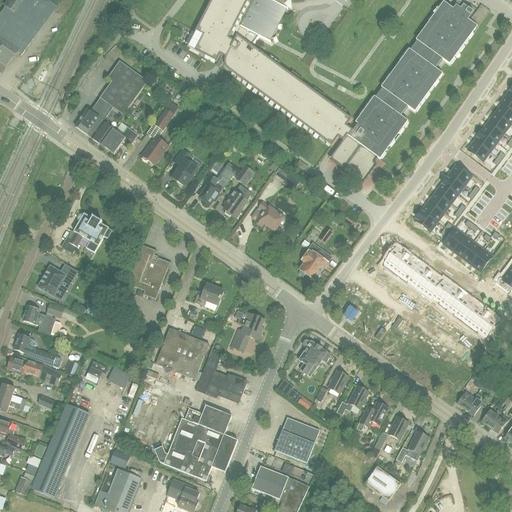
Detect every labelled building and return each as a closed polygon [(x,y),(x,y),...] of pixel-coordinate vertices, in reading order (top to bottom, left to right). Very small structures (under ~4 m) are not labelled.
[(0,74),(15,52),(21,56),(32,39),(26,35),(48,2),(45,0),(6,0),(2,6),(4,8),(0,12),(0,74)] [(211,0),(187,48),(216,63),(220,56),(225,58),(225,59),(224,60),(224,61),(224,62),(224,63),(224,64),(224,65),(225,67),(225,68),(226,69),(227,70),(228,71),(332,147),(339,138),(343,141),(328,162),(376,197),(392,176),(374,163),(378,158),(380,159),(407,122),(400,117),(407,107),(415,112),(442,75),(435,69),(442,60),(449,65),(477,27),(468,20),(474,12),(464,5),(461,9),(456,6),(454,9),(444,3),(416,41),(418,42),(411,51),(409,50),(382,88),(383,89),(376,98),(375,97),(356,123),(358,125),(353,131),(347,126),(352,120),(251,46),(258,36),(270,43),(270,42),(267,40),(283,8),(287,10),(287,9),(281,6),(283,0),(211,0)] [(112,110),(118,115),(119,113),(124,116),(148,83),(120,63),(108,80),(112,83),(100,100),(113,109),(112,110)] [(511,98),(507,95),(500,104),(502,105),(511,112),(511,98)] [(502,105),(495,114),(510,126),(511,123),(511,112),(502,105)] [(154,126),(163,132),(175,116),(166,109),(154,126)] [(102,121),(87,110),(75,128),(90,138),(102,121)] [(112,123),(118,115),(112,110),(106,118),(112,123)] [(495,114),(488,123),(504,135),(510,126),(495,114)] [(91,139),(101,146),(113,130),(103,123),(91,139)] [(488,123),(481,132),(497,144),(504,135),(488,123)] [(113,130),(101,146),(114,156),(123,143),(130,148),(138,137),(127,129),(122,136),(113,130)] [(481,132),(475,142),(490,153),(497,144),(481,132)] [(156,138),(142,157),(143,158),(143,160),(146,162),(147,161),(155,166),(169,147),(156,138)] [(475,142),(467,151),(483,163),(490,153),(475,142)] [(180,167),(172,179),(186,188),(199,170),(197,168),(200,164),(194,159),(182,151),(174,163),(180,167)] [(211,166),(216,170),(221,164),(216,160),(211,166)] [(456,166),(449,175),(464,187),(471,177),(456,166)] [(245,167),(235,180),(245,187),(255,173),(245,167)] [(215,178),(211,175),(204,184),(208,187),(204,194),(200,199),(205,202),(203,204),(204,206),(206,208),(209,207),(214,201),(215,201),(219,196),(218,195),(221,189),(223,191),(234,176),(226,169),(221,177),(222,178),(218,182),(214,179),(215,178)] [(284,183),(293,189),(298,181),(289,175),(289,176),(279,169),(275,175),(284,182),(284,183)] [(449,175),(442,185),(458,196),(464,187),(449,175)] [(442,185),(435,194),(451,205),(458,196),(442,185)] [(236,193),(234,192),(225,205),(226,206),(223,210),(226,212),(225,213),(230,217),(231,216),(233,217),(238,212),(239,213),(247,202),(247,201),(252,195),(240,186),(236,193)] [(435,194),(429,203),(444,214),(451,205),(435,194)] [(429,203),(422,212),(437,223),(444,214),(429,203)] [(258,210),(251,219),(255,221),(253,223),(261,228),(264,225),(274,232),(278,227),(281,229),(287,222),(262,204),(259,209),(259,210),(258,210)] [(422,212),(415,222),(430,233),(437,223),(422,212)] [(62,249),(73,255),(76,249),(77,249),(83,238),(90,243),(86,249),(94,254),(104,238),(108,240),(112,232),(109,230),(101,225),(102,223),(93,218),(92,220),(84,216),(83,217),(82,216),(79,216),(78,219),(78,222),(80,223),(74,233),(72,232),(62,249)] [(455,230),(443,245),(453,252),(464,237),(455,230)] [(323,234),(319,240),(325,243),(328,238),(323,234)] [(464,237),(453,252),(462,259),(473,244),(464,237)] [(473,244),(462,259),(466,262),(471,266),(482,251),(473,244)] [(331,259),(314,246),(302,262),(305,264),(299,271),(301,272),(301,274),(303,276),(306,276),(315,282),(316,280),(317,281),(320,277),(319,276),(331,259)] [(155,252),(143,247),(128,285),(145,292),(144,295),(156,300),(170,264),(158,259),(156,263),(151,261),(155,252)] [(396,248),(383,266),(391,272),(404,254),(396,248)] [(482,251),(471,266),(476,270),(481,273),(492,258),(482,251)] [(404,254),(391,272),(398,278),(412,260),(404,254)] [(412,260),(398,278),(406,284),(408,282),(407,282),(420,266),(412,260)] [(50,267),(38,288),(53,297),(63,280),(70,285),(77,273),(65,266),(61,273),(50,267)] [(420,266),(407,282),(408,282),(415,288),(427,272),(420,266)] [(500,278),(495,284),(508,293),(511,288),(511,269),(510,268),(502,280),(500,278)] [(427,272),(415,288),(423,294),(435,277),(427,272)] [(435,277),(423,294),(431,300),(432,298),(443,283),(442,283),(435,277)] [(443,283),(432,298),(439,303),(452,287),(444,281),(442,283),(443,283)] [(203,297),(198,295),(194,304),(204,308),(206,302),(218,307),(224,293),(207,286),(203,297)] [(439,303),(438,305),(446,312),(448,310),(447,309),(459,293),(452,287),(439,303)] [(365,291),(352,309),(362,317),(376,299),(365,291)] [(459,293),(447,309),(448,310),(454,315),(455,315),(467,299),(459,293)] [(454,315),(453,317),(461,323),(475,304),(467,299),(455,315),(454,315)] [(383,312),(374,324),(385,332),(398,316),(387,308),(391,303),(386,300),(378,309),(383,312)] [(192,312),(194,305),(183,301),(181,307),(192,312)] [(475,304),(461,323),(469,328),(482,310),(475,304)] [(62,320),(62,317),(74,322),(77,315),(64,309),(50,305),(46,316),(62,320)] [(56,320),(39,315),(40,311),(28,308),(25,315),(23,316),(22,319),(23,321),(23,322),(39,327),(38,332),(50,337),(51,336),(56,337),(58,336),(61,326),(60,323),(55,322),(56,320)] [(482,310),(469,328),(477,335),(478,333),(478,332),(490,316),(482,310)] [(242,332),(238,331),(234,341),(233,341),(230,347),(244,353),(246,347),(250,338),(258,341),(261,333),(259,332),(264,321),(249,315),(242,332)] [(490,316),(478,332),(478,333),(486,338),(498,322),(490,316)] [(403,334),(397,342),(404,347),(405,346),(410,350),(423,332),(411,323),(410,325),(405,321),(398,330),(403,334)] [(214,340),(217,330),(207,328),(204,337),(214,340)] [(170,330),(156,365),(195,381),(209,346),(170,330)] [(423,332),(410,350),(415,354),(414,355),(421,360),(427,352),(432,355),(439,345),(434,342),(434,341),(423,332)] [(38,362),(53,367),(53,366),(60,368),(62,362),(61,360),(56,358),(56,357),(49,355),(35,350),(36,345),(35,343),(33,341),(30,340),(31,339),(19,335),(14,351),(25,355),(25,357),(38,362)] [(311,344),(308,342),(305,342),(303,346),(302,347),(307,350),(299,362),(304,365),(300,370),(304,373),(303,375),(310,379),(322,362),(326,364),(331,357),(311,343),(311,344)] [(442,359),(437,367),(444,373),(444,372),(450,375),(462,358),(451,348),(450,350),(444,346),(438,356),(442,359)] [(62,375),(47,368),(35,364),(27,362),(28,360),(19,358),(18,361),(11,359),(7,370),(16,373),(17,375),(21,376),(22,375),(23,375),(23,374),(31,377),(37,379),(56,387),(62,375)] [(247,383),(232,377),(228,375),(227,377),(216,373),(219,362),(209,358),(196,392),(205,396),(217,401),(219,397),(238,405),(247,383)] [(462,358),(450,375),(454,379),(453,380),(460,385),(466,377),(471,381),(478,371),(473,368),(474,367),(462,358)] [(69,361),(64,374),(75,379),(80,366),(69,361)] [(111,366),(105,369),(108,376),(114,373),(111,366)] [(111,379),(125,386),(129,375),(115,369),(111,379)] [(349,378),(337,372),(328,389),(340,395),(349,378)] [(483,389),(489,386),(483,373),(477,376),(483,389)] [(84,380),(95,386),(99,380),(88,374),(84,380)] [(3,385),(0,392),(0,399),(29,409),(31,404),(25,403),(26,401),(13,397),(15,389),(3,385)] [(502,391),(495,386),(490,392),(497,398),(502,391)] [(336,414),(342,417),(345,411),(350,413),(353,407),(360,410),(369,393),(357,387),(347,406),(342,403),(336,414)] [(315,401),(321,403),(327,391),(322,388),(315,401)] [(466,393),(457,405),(466,411),(474,399),(466,393)] [(51,401),(51,400),(52,399),(43,395),(42,397),(41,397),(38,405),(51,411),(55,402),(51,401)] [(474,399),(466,411),(474,417),(483,405),(479,402),(481,399),(477,395),(474,399)] [(503,401),(507,405),(511,400),(507,396),(503,401)] [(301,397),(297,403),(307,410),(311,404),(301,397)] [(29,409),(0,399),(0,411),(7,414),(9,407),(22,411),(28,413),(29,409)] [(368,407),(362,419),(367,422),(365,427),(369,429),(372,423),(380,427),(389,410),(377,404),(374,410),(368,407)] [(89,416),(67,407),(33,488),(55,498),(89,416)] [(212,468),(225,474),(238,442),(224,436),(228,428),(232,417),(206,407),(203,415),(189,410),(185,421),(182,420),(168,456),(165,455),(162,448),(154,451),(160,463),(164,465),(206,482),(212,468)] [(498,417),(501,413),(497,411),(494,414),(490,411),(482,423),(490,429),(498,417)] [(501,413),(498,417),(490,429),(498,434),(508,420),(503,417),(504,416),(501,414),(501,413)] [(409,424),(397,418),(388,435),(400,441),(409,424)] [(0,434),(7,437),(9,437),(5,445),(21,451),(25,441),(13,435),(14,432),(9,431),(12,423),(0,419),(0,434)] [(275,452),(307,465),(320,432),(288,419),(275,452)] [(356,430),(362,433),(364,428),(359,425),(356,430)] [(396,462),(401,464),(406,456),(417,462),(429,439),(418,433),(408,451),(403,449),(396,462)] [(382,434),(370,456),(375,460),(387,437),(382,434)] [(42,458),(47,446),(39,443),(34,455),(42,458)] [(0,455),(4,457),(5,453),(7,453),(8,456),(12,457),(15,450),(0,445),(0,455)] [(110,464),(126,470),(130,457),(115,451),(110,464)] [(30,457),(29,456),(26,465),(38,470),(41,461),(30,457)] [(261,468),(252,490),(280,501),(288,479),(261,468)] [(377,468),(365,485),(388,502),(401,485),(377,468)] [(115,479),(107,476),(95,506),(110,511),(129,511),(142,480),(119,471),(115,479)] [(23,479),(21,478),(15,492),(27,497),(32,483),(33,483),(35,477),(25,473),(23,479)] [(293,480),(278,511),(297,511),(309,488),(293,480)] [(174,481),(168,496),(181,502),(178,508),(186,511),(194,511),(198,502),(197,501),(199,494),(189,490),(190,487),(174,481)] [(0,509),(5,511),(9,498),(2,495),(0,501),(0,509)]
